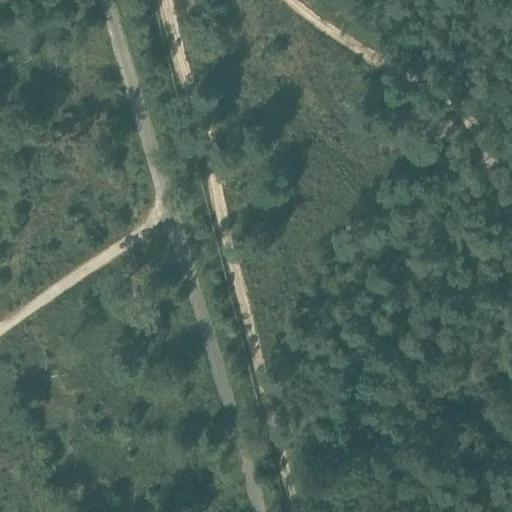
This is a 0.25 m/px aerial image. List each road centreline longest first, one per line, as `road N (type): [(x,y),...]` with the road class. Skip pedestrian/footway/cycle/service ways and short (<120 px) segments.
road 1 (track): [(258,511),(94,0)]
road 2 (track): [(164,0),(305,511)]
road 3 (track): [(287,0),(426,88),(492,143),(511,182)]
road 4 (track): [(0,326),(165,215)]
